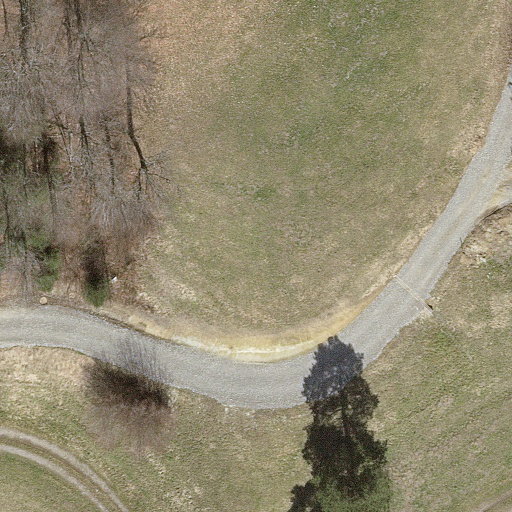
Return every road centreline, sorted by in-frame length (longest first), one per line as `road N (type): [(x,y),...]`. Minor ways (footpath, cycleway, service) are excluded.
road 1 (track): [(511,118),(486,178),(417,284),(352,357),(313,384),(276,393),(230,389),(96,335),(0,326)]
road 2 (track): [(0,439),(71,469),(114,511)]
